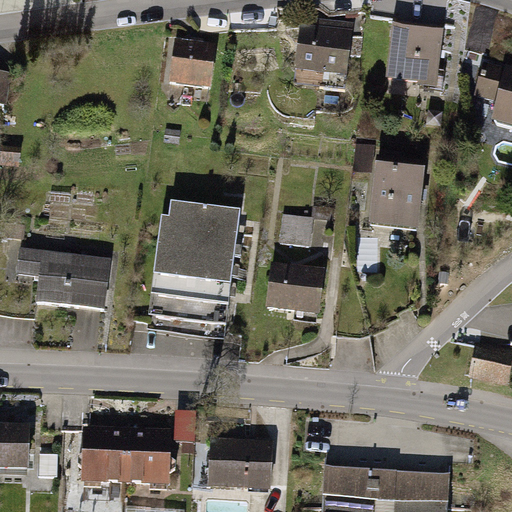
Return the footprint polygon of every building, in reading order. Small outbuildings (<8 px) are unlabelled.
[(444,26),(397,21),(390,80),(437,86),(444,26)] [(319,32),(303,30),(297,72),(323,75),(321,90),(346,93),(356,26),(341,24),(340,27),(320,24),(319,32)] [(218,50),(177,45),(172,86),(213,91),(218,50)] [(511,74),(487,68),(483,81),(489,83),(490,79),(504,82),(502,89),(503,94),(496,122),(499,126),(511,129),(511,74)] [(10,77),(0,75),(0,108),(6,109),(10,77)] [(182,134),(169,132),(167,144),(180,146),(182,134)] [(372,173),(375,149),(359,147),(357,171),(372,173)] [(419,227),(427,168),(380,162),(373,221),(419,227)] [(237,248),(242,213),(173,205),(168,240),(237,248)] [(310,250),(315,220),(286,216),(282,245),(310,250)] [(233,285),(237,248),(168,240),(163,281),(212,287),(212,282),(233,285)] [(39,304),(105,312),(112,262),(23,252),(22,259),(43,261),(40,289),(0,284),(0,315),(37,320),(39,304)] [(274,269),(269,309),(296,312),(297,309),(320,312),(325,276),(274,269)] [(226,334),(233,285),(212,282),(212,287),(163,281),(157,325),(226,334)] [(511,367),(511,355),(478,349),(473,378),(509,384),(511,367)] [(92,408),(65,407),(63,433),(83,434),(84,426),(91,425),(92,408)] [(196,444),(197,413),(180,412),(179,444),(196,444)] [(127,484),(129,435),(118,435),(118,427),(108,427),(108,434),(88,434),(87,457),(84,457),(81,460),(80,468),(84,472),(87,472),(87,483),(127,484)] [(30,433),(0,431),(0,469),(28,470),(30,433)] [(171,437),(129,435),(127,484),(169,486),(169,476),(172,477),(177,472),(176,466),(172,461),(170,461),(171,437)] [(271,490),(273,448),(196,444),(194,489),(212,490),(212,487),(271,490)] [(41,460),(41,479),(58,480),(59,457),(45,457),(41,460)] [(364,511),(379,511),(382,473),(327,470),(324,510),(364,511)] [(396,473),(394,511),(414,511),(450,511),(452,476),(396,473)]
